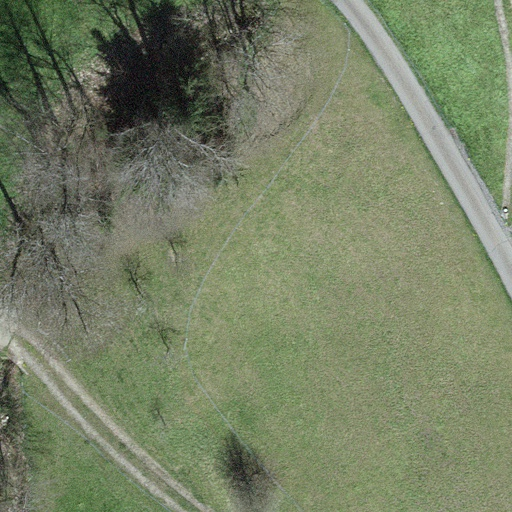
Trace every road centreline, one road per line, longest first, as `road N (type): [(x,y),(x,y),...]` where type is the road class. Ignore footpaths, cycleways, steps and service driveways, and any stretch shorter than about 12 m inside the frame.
road 1 (unclassified): [(511,271),(349,0)]
road 2 (track): [(194,511),(29,342),(0,337)]
